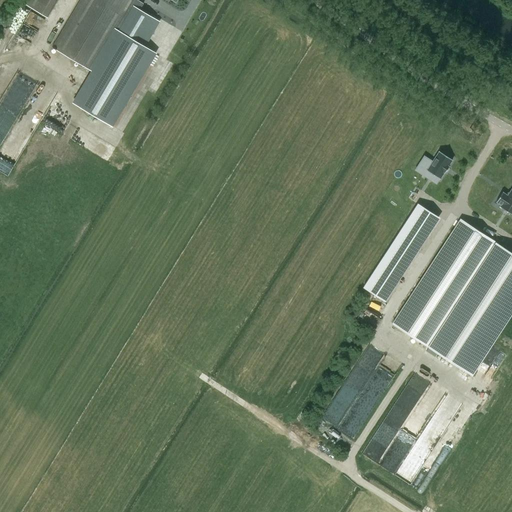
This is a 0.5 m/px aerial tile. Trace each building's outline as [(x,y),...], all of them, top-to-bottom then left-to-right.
[(47,17),(56,0),(28,0),(26,4),(47,17)] [(144,47),(153,33),(153,31),(154,29),(154,27),(154,26),(153,24),(153,22),(152,20),(151,19),(150,18),(149,16),(139,11),(143,4),(138,0),(80,0),(52,47),(91,70),(72,103),(112,127),(156,54),(144,47)] [(0,90),(0,169),(8,174),(13,164),(0,156),(0,151),(31,96),(7,83),(2,92),(0,90)] [(427,170),(423,175),(436,184),(440,178),(452,159),(439,150),(427,170)] [(502,192),(496,202),(501,205),(500,206),(500,207),(511,214),(511,188),(507,195),(503,192),(502,192)] [(417,203),(362,287),(379,298),(434,214),(417,203)] [(460,219),(392,323),(472,375),(511,312),(511,253),(498,245),(498,244),(460,219)] [(382,382),(377,391),(368,386),(364,393),(373,397),(372,399),(378,403),(399,363),(368,347),(366,351),(385,361),(381,369),(382,370),(377,380),(382,382)]
